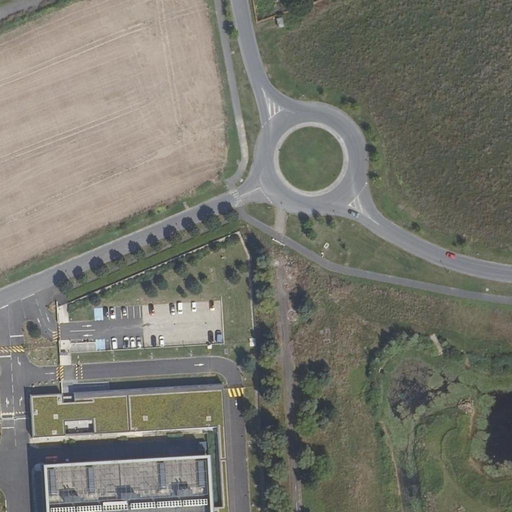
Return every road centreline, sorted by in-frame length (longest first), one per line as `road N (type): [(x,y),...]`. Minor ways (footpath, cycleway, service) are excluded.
road 1 (tertiary): [(273,185),(0,298)]
road 2 (tertiary): [(511,273),(417,247),(342,189)]
road 3 (tertiary): [(342,189),(356,160),(346,129),(319,111),(279,122)]
road 4 (tertiary): [(279,122),(254,66),(239,0)]
